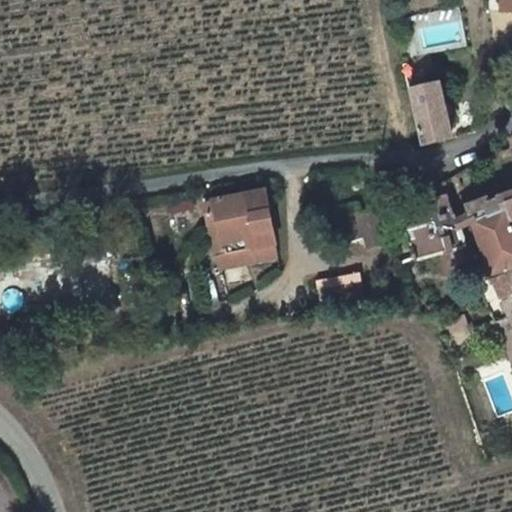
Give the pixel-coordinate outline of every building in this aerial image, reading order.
[(492,41),(511,39),(511,0),(501,0),(502,8),(490,9),(492,41)] [(409,99),(439,91),(436,79),(406,88),(409,99)] [(439,91),(409,99),(421,153),(453,144),(439,91)] [(511,208),(511,151),(510,152),(511,162),(493,169),(510,209),(511,208)] [(468,213),(471,220),(473,231),(503,220),(510,234),(511,233),(511,208),(510,209),(491,216),(487,207),(468,213)] [(223,268),(271,260),(262,211),(216,218),(223,268)] [(271,260),(223,268),(216,218),(201,223),(212,284),(225,282),(273,274),(271,260)] [(415,228),(423,257),(452,249),(443,220),(415,228)] [(473,231),(494,284),(507,279),(511,277),(511,239),(510,234),(503,220),(473,231)]
